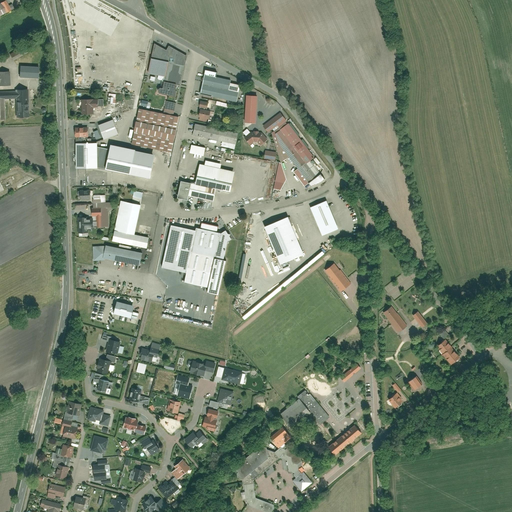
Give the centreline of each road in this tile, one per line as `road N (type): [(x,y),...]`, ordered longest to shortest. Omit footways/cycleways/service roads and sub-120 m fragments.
road 1 (tertiary): [(17,511),(67,296),(57,61),(43,0)]
road 2 (residential): [(144,20),(290,107),(369,210)]
road 3 (residential): [(377,441),(369,210)]
road 4 (residential): [(369,210),(482,358)]
road 5 (residential): [(171,442),(144,412),(89,396),(88,352)]
road 6 (residential): [(482,358),(377,441)]
